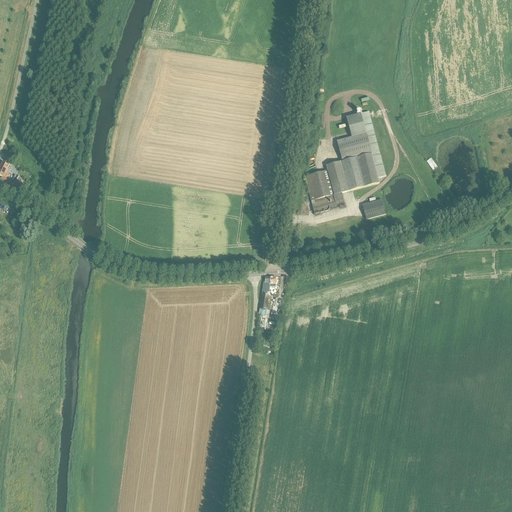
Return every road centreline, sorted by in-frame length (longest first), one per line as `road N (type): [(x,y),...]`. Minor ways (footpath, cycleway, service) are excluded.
road 1 (tertiary): [(254,274),(139,276),(98,257),(0,184)]
road 2 (track): [(273,272),(314,0)]
road 3 (tertiary): [(254,274),(324,267),(439,236),(511,192)]
road 4 (unclassified): [(227,511),(254,274)]
road 5 (unclassified): [(0,150),(37,0)]
